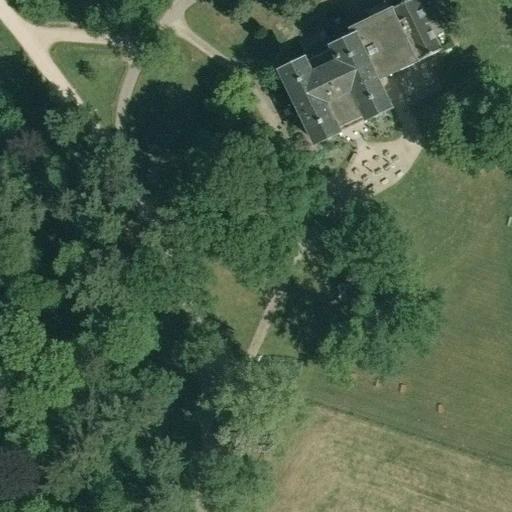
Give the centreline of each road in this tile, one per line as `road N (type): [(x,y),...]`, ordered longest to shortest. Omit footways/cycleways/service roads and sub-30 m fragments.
road 1 (unclassified): [(204,511),(212,444),(205,348),(121,137),(123,97),(150,41)]
road 2 (track): [(407,112),(410,149),(296,251),(259,330),(207,492)]
road 3 (track): [(130,174),(0,6)]
road 4 (unclassified): [(29,36),(150,41)]
